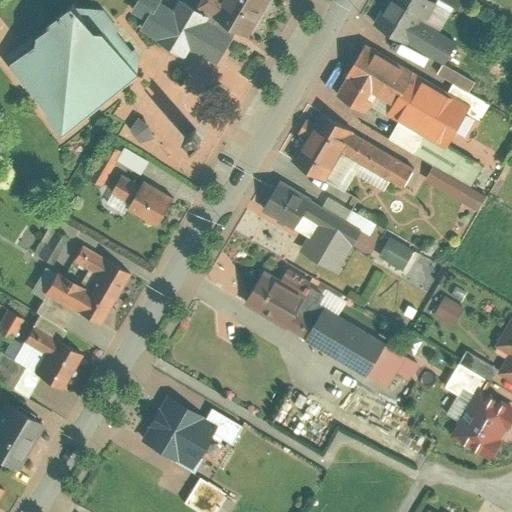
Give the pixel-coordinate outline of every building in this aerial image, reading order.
[(93,22),(76,0),(61,0),(24,32),(24,45),(0,62),(0,63),(58,136),(136,68),(101,22),(93,22)] [(146,0),(135,23),(217,64),(235,28),(178,0),(146,0)] [(232,0),(226,13),(253,27),(266,0),(232,0)] [(382,0),(374,13),(413,38),(423,23),(437,0),(382,0)] [(453,0),(440,0),(446,8),(455,2),(453,0)] [(423,23),(413,38),(446,60),(456,44),(423,23)] [(344,79),(445,145),(470,107),(369,41),(344,79)] [(350,146),(360,130),(327,108),(296,156),(329,178),(350,146)] [(157,136),(155,134),(158,132),(137,113),(122,130),(145,150),(157,136)] [(350,146),(405,182),(415,166),(360,130),(350,146)] [(488,146),(481,160),(491,166),(499,152),(488,146)] [(433,160),(423,175),(475,210),(485,195),(433,160)] [(112,199),(163,225),(179,194),(127,168),(112,199)] [(262,218),(340,269),(363,235),(285,184),(262,218)] [(44,252),(56,229),(48,225),(35,248),(44,252)] [(42,257),(51,262),(66,236),(57,231),(42,257)] [(383,252),(405,266),(416,250),(394,236),(383,252)] [(103,271),(111,255),(86,243),(78,259),(103,271)] [(82,313),(106,324),(134,267),(111,255),(103,271),(95,288),(82,313)] [(248,295),(362,369),(382,338),(269,264),(248,295)] [(44,294),(82,313),(95,288),(56,269),(44,294)] [(441,294),(433,315),(455,323),(463,302),(441,294)] [(10,310),(0,328),(0,333),(16,342),(28,320),(10,310)] [(54,352),(61,337),(30,322),(23,336),(54,352)] [(511,358),(511,357),(511,326),(498,348),(511,358)] [(42,377),(65,389),(85,349),(61,337),(54,352),(42,377)] [(454,434),(486,455),(511,415),(511,411),(482,391),(454,434)] [(216,422),(166,395),(142,439),(192,466),(216,422)] [(0,464),(19,473),(46,420),(9,402),(1,416),(0,419),(0,464)] [(214,511),(226,492),(201,477),(186,502),(202,511),(214,511)]
